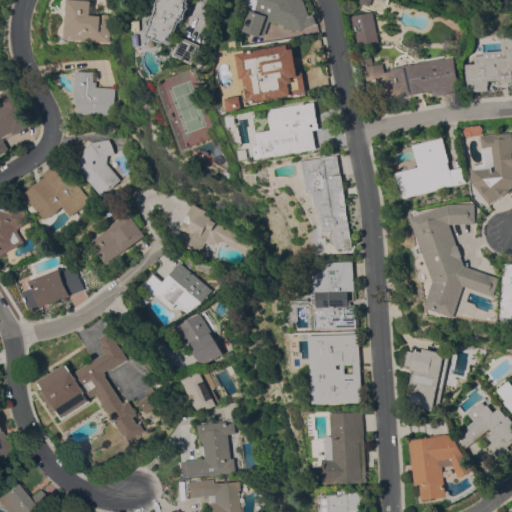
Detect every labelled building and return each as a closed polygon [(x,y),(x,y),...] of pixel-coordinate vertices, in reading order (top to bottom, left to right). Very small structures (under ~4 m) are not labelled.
[(73,0),(100,0),(99,12),(117,14),(116,21),(117,21),(117,30),(118,30),(117,42),(71,38),(73,0)] [(204,0),(203,1),(202,5),(204,6),(199,18),(197,18),(195,22),(195,23),(195,24),(194,25),(193,26),(193,28),(192,29),(192,30),(191,31),(190,33),(189,32),(189,34),(188,33),(187,34),(188,35),(189,36),(189,38),(193,40),(195,36),(213,44),(205,63),(187,54),(191,44),(187,42),(186,42),(184,43),(183,43),(181,42),(179,41),(176,42),(160,35),(166,22),(165,21),(169,10),(166,9),(167,5),(167,3),(167,1),(167,0),(204,0)] [(298,26),(299,25),(285,20),(280,33),(275,36),(258,30),(266,9),(267,7),(263,5),(264,2),(262,1),(261,0),(318,0),(324,15),(328,13),(332,23),(319,28),(318,27),(312,29),(306,29),(298,26)] [(394,44),(374,48),(370,30),(366,31),(363,17),(368,16),(368,14),(388,11),(394,44)] [(305,43),(306,48),(311,47),(315,72),(319,72),(323,91),(265,101),(264,100),(261,96),(261,94),(261,91),(261,89),(263,87),(261,77),(259,77),(254,53),(305,43)] [(511,49),(511,79),(502,80),(502,84),(501,85),(501,90),(481,91),(479,63),(488,63),(487,55),(498,54),(498,51),(511,49)] [(472,91),(446,96),(444,90),(384,101),(376,57),(387,56),(388,64),(397,62),(399,71),(402,70),(401,67),(433,61),(456,57),(456,58),(466,56),(472,91)] [(79,70),(98,71),(97,81),(101,81),(100,86),(120,87),(118,117),(101,116),(101,114),(81,113),(81,102),(77,102),(79,70)] [(0,106),(4,104),(0,98),(0,92),(9,87),(31,124),(3,140),(9,150),(0,155),(0,106)] [(241,97),(243,109),(257,107),(255,95),(241,97)] [(331,101),(335,128),(329,129),(332,148),(279,156),(280,157),(273,158),(271,145),(275,144),(273,132),(289,129),(286,109),(331,101)] [(483,167),(486,166),(486,164),(497,163),(495,147),(496,147),(495,135),(511,133),(511,197),(509,200),(508,199),(502,204),(485,181),(483,167)] [(462,161),(461,161),(463,169),(475,165),(479,182),(463,186),(463,185),(416,197),(410,171),(432,166),(426,144),(456,137),(462,161)] [(122,179),(109,190),(108,189),(102,195),(88,178),(84,170),(80,169),(82,154),(84,155),(85,151),(86,147),(91,142),(110,138),(115,153),(109,155),(108,163),(122,179)] [(354,174),(355,174),(359,206),(364,246),(349,248),(346,230),(336,231),(334,219),(333,220),(331,206),(329,206),(327,192),(322,193),(319,176),(314,177),(312,160),(317,160),(317,159),(352,154),(354,174)] [(23,194),(44,177),(42,174),(57,161),(89,199),(85,202),(85,203),(70,216),(61,206),(56,212),(44,219),(23,194)] [(23,241),(0,255),(0,200),(22,206),(28,222),(17,228),(17,231),(23,241)] [(210,242),(205,251),(187,241),(192,232),(185,228),(189,221),(191,222),(194,216),(192,214),(198,202),(213,210),(211,213),(217,217),(216,219),(258,242),(257,250),(254,255),(251,256),(248,254),(248,252),(227,241),(214,244),(210,242)] [(470,244),(474,256),(473,256),(477,265),(511,277),(505,295),(476,285),(465,317),(438,307),(437,303),(445,281),(423,217),(462,203),(488,203),(489,223),(463,223),(470,244)] [(108,263),(92,242),(132,213),(147,234),(108,263)] [(363,261),(364,290),(358,290),(358,304),(364,304),(365,328),(325,329),(324,315),(319,309),(324,304),(327,304),(326,291),(324,291),(324,273),(339,261),(363,261)] [(214,289),(192,314),(179,303),(174,309),(155,292),(154,294),(145,285),(156,272),(166,281),(182,262),(214,289)] [(84,289),(31,311),(23,291),(33,287),(30,280),(38,277),(37,275),(57,266),(58,269),(59,268),(61,272),(75,266),(84,289)] [(213,332),(212,333),(224,353),(203,365),(189,342),(186,344),(176,328),(201,313),(213,332)] [(112,330),(118,327),(122,333),(116,337),(112,330)] [(126,359),(109,370),(108,369),(104,371),(106,374),(104,375),(122,403),(127,400),(136,414),(132,416),(136,424),(138,422),(143,430),(134,436),(133,435),(125,440),(114,423),(113,423),(107,413),(95,394),(88,398),(89,401),(61,420),(54,410),(52,412),(40,392),(43,390),(38,383),(40,382),(39,380),(65,364),(66,365),(67,364),(73,373),(104,352),(100,346),(102,345),(98,338),(109,331),(126,359)] [(317,335),(365,333),(367,401),(319,403),(317,335)] [(422,384),(416,383),(419,369),(416,368),(417,366),(410,364),(413,350),(420,352),(420,349),(428,351),(429,347),(450,353),(450,354),(455,355),(444,405),(439,404),(437,410),(417,405),(411,396),(413,394),(413,393),(421,388),(422,384)] [(216,386),(212,388),(219,402),(216,403),(216,404),(199,413),(193,401),(190,403),(186,395),(190,393),(183,380),(201,371),(201,373),(206,370),(207,371),(209,370),(216,386)] [(511,380),(498,390),(511,408),(511,380)] [(146,395),(143,390),(150,386),(153,392),(156,398),(151,401),(154,406),(152,407),(154,409),(150,412),(149,410),(143,413),(136,401),(146,395)] [(237,401),(239,415),(224,416),(223,403),(237,401)] [(468,429),(467,429),(469,427),(469,426),(476,420),(470,412),(479,405),(480,405),(485,401),(489,405),(490,404),(496,412),(503,407),(510,416),(511,414),(511,415),(511,444),(510,446),(511,449),(502,457),(501,455),(500,456),(492,445),(495,442),(490,436),(495,432),(492,428),(468,447),(461,434),(468,429)] [(368,482),(327,483),(326,458),(331,458),(330,436),(335,436),(335,412),(366,411),(368,482)] [(228,434),(226,434),(229,458),(232,458),(234,471),(180,478),(179,462),(183,462),(182,461),(205,458),(202,439),(199,439),(197,425),(197,424),(226,420),(226,423),(233,422),(234,432),(228,433),(228,434)] [(11,453),(4,455),(5,458),(0,460),(0,425),(1,429),(2,428),(11,453)] [(444,466),(447,497),(423,500),(421,484),(416,484),(411,440),(438,436),(438,435),(454,434),(473,470),(461,477),(454,465),(444,466)] [(212,479),(213,484),(238,481),(241,511),(208,511),(208,503),(214,502),(213,495),(188,498),(186,482),(212,479)] [(30,497),(39,490),(48,501),(34,511),(7,511),(0,502),(0,494),(17,480),(30,497)] [(321,511),(321,495),(338,494),(338,490),(344,490),(344,489),(363,488),(364,511),(321,511)]
